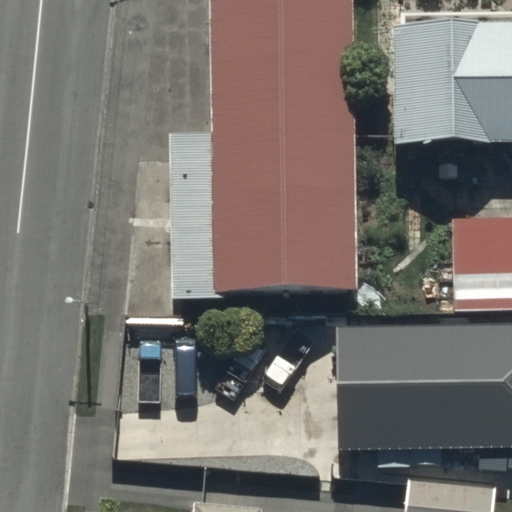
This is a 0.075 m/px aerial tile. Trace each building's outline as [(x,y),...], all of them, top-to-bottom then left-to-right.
[(208,0),(209,130),(165,130),(167,304),(369,301),(365,0),(208,0)] [(511,24),(396,25),(396,144),(511,144),(511,24)] [(511,217),(464,217),(464,311),(511,310),(511,217)] [(511,325),(336,327),(337,451),(376,451),(376,467),(412,467),(412,452),(494,451),(494,466),(511,466),(511,325)] [(492,511),(493,488),(408,484),(406,511),(492,511)] [(192,503),(191,511),(259,511),(259,509),(192,503)]
